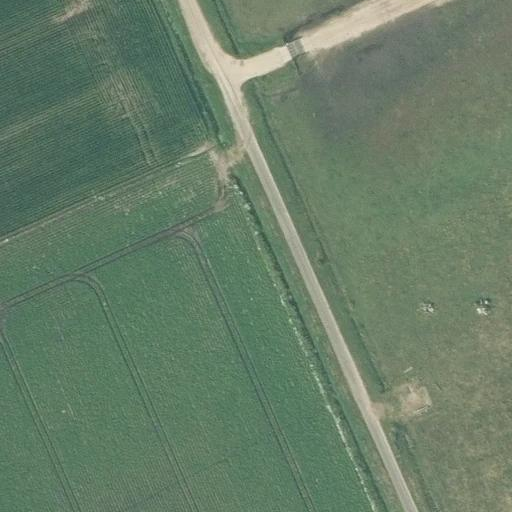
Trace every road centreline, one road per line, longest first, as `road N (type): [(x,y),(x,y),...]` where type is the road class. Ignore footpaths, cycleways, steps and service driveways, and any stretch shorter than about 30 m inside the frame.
road 1 (unclassified): [(411,511),(187,0)]
road 2 (track): [(401,0),(222,79)]
